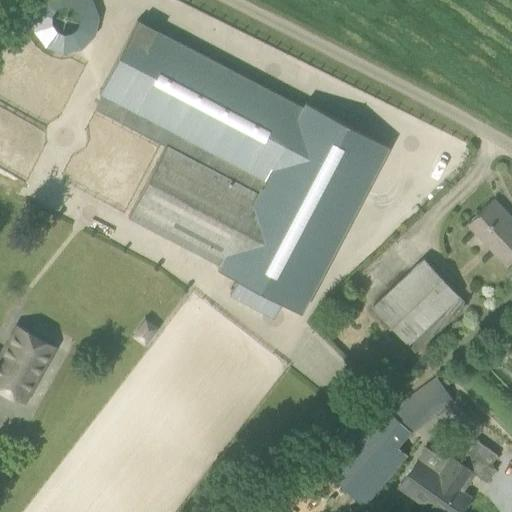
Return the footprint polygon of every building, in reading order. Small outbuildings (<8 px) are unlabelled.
[(65,59),(105,16),(88,0),(42,0),(23,21),(65,59)] [(128,216),(199,254),(219,265),(217,270),(236,280),(229,294),(273,317),(281,303),(300,313),(388,146),(305,102),(302,107),(136,20),(98,93),(102,95),(95,109),(165,146),(128,216)] [(467,223),(507,265),(511,259),(511,227),(501,216),(505,212),(493,199),(467,223)] [(372,307),(414,351),(466,303),(424,258),(372,307)] [(0,388),(23,401),(53,347),(16,326),(0,355),(0,388)] [(327,511),(347,490),(360,502),(364,505),(408,456),(398,447),(411,432),(455,399),(436,374),(389,410),(374,396),(358,413),(273,511),(327,511)] [(470,471),(486,482),(495,469),(490,465),(497,455),(475,440),(460,463),(451,457),(438,475),(417,459),(397,486),(428,508),(431,504),(442,511),(459,511),(470,498),(457,489),(470,471)]
